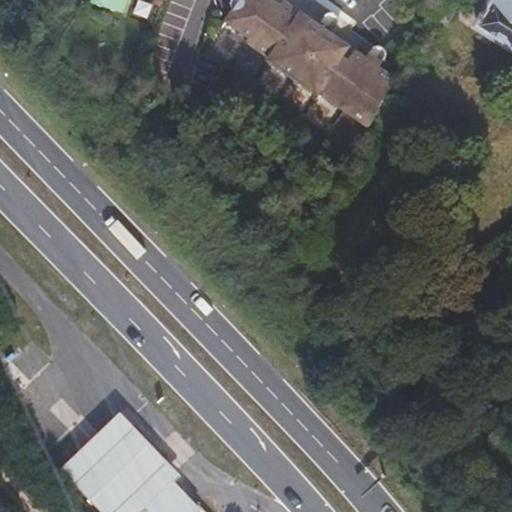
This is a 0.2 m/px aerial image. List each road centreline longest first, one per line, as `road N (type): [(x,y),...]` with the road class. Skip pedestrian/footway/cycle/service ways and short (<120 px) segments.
road 1 (primary): [(380,511),(0,111)]
road 2 (primary): [(0,185),(311,511)]
